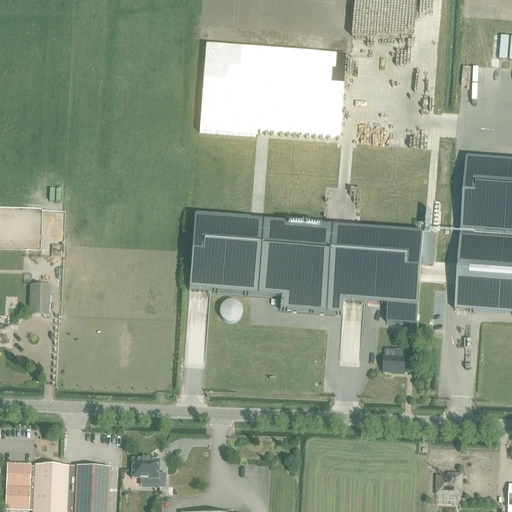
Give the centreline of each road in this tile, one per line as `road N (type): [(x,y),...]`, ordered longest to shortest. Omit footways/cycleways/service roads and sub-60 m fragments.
road 1 (tertiary): [(0,406),(511,429)]
road 2 (unknown): [(451,427),(450,276),(461,156),(475,134),(511,130)]
